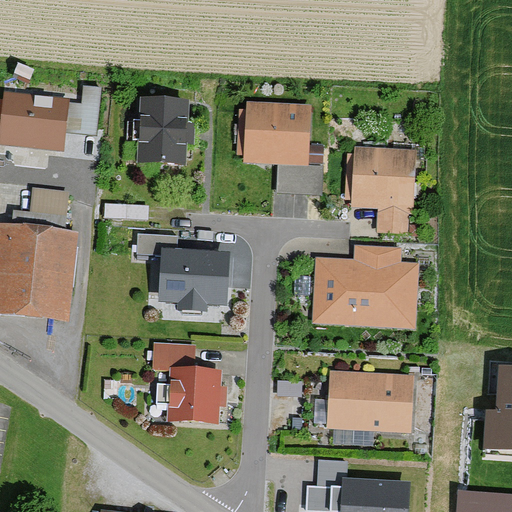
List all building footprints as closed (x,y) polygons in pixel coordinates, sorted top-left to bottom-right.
[(64,156),(67,103),(3,100),(1,153),(64,156)] [(186,170),(188,106),(139,104),(137,169),(186,170)] [(307,173),(310,112),(248,109),(245,170),(307,173)] [(415,158),(352,155),(349,214),(378,216),(377,239),(406,240),(407,218),(412,218),(415,158)] [(106,203),(106,217),(149,218),(149,204),(106,203)] [(0,321),(69,328),(78,239),(0,231),(0,321)] [(403,256),(354,254),(354,266),(315,264),(312,329),(415,334),(418,271),(402,270),(403,256)] [(228,259),(162,256),(159,308),(225,312),(228,259)] [(193,376),(194,352),(152,350),(151,375),(170,376),(168,428),(217,430),(220,377),(193,376)] [(412,383),(330,376),(325,431),(408,438),(412,383)] [(511,376),(496,376),(494,418),(482,417),(480,459),(511,460),(511,376)] [(408,511),(410,487),(341,483),(338,511),(408,511)] [(511,511),(511,493),(458,492),(457,511),(511,511)]
